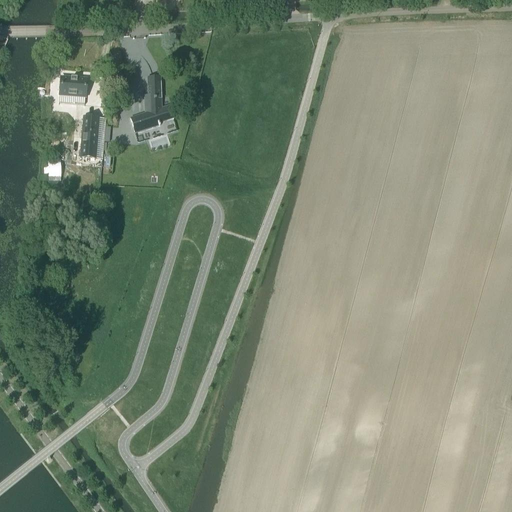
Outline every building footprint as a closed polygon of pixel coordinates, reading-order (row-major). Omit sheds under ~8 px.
[(158,123),(172,119),(169,107),(160,110),(159,78),(146,78),(147,96),(143,96),(144,115),(129,119),(134,134),(159,126),(158,123)] [(86,81),(60,79),(59,96),(69,97),(69,98),(75,98),(85,99),(86,81)] [(97,119),(83,118),(80,158),(95,160),(97,119)] [(59,142),(51,141),(51,153),(59,153),(59,142)] [(61,165),(49,165),(49,178),(61,177),(61,165)] [(59,230),(50,228),(48,237),(57,238),(59,230)]
